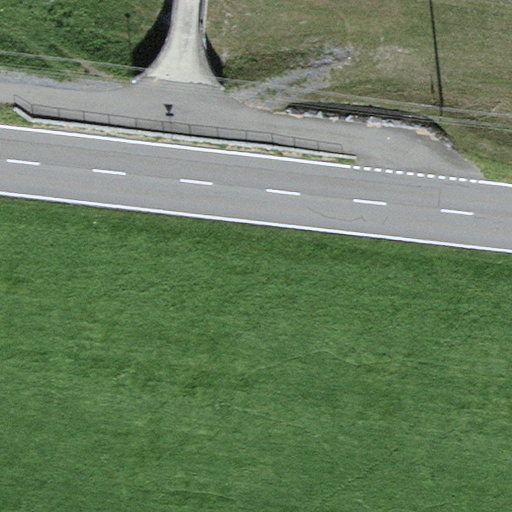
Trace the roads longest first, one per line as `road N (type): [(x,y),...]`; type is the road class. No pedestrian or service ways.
road 1 (primary): [(0,160),(411,210)]
road 2 (unclassified): [(411,210),(413,174),(394,141),(174,110)]
road 3 (unclassified): [(174,110),(0,91)]
